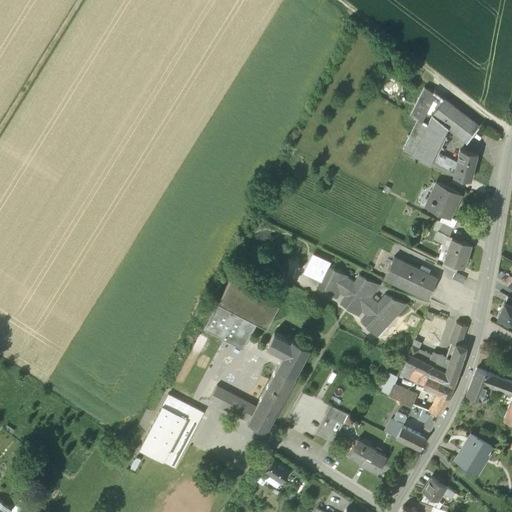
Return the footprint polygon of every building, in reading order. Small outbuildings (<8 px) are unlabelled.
[(412,154),(427,123),(422,121),(435,93),(424,87),(410,115),(417,119),(403,149),(412,154)] [(444,98),(431,115),(448,127),(466,142),(479,125),(444,98)] [(427,123),(412,154),(430,163),(435,152),(448,127),(431,115),(427,123)] [(460,148),(457,162),(454,175),(453,176),(470,180),(477,153),(460,148)] [(430,163),(454,175),(457,162),(435,152),(430,163)] [(387,181),(382,190),(389,194),(394,184),(387,181)] [(459,192),(436,181),(424,206),(442,214),(450,218),(450,217),(455,207),(452,205),(454,201),(459,192)] [(456,220),(450,217),(450,218),(442,214),(439,220),(443,222),(453,227),(456,220)] [(443,222),(439,220),(436,218),(432,225),(440,229),(443,222)] [(453,227),(443,222),(440,229),(450,233),(453,227)] [(470,243),(451,237),(447,252),(444,260),(459,265),(463,266),(470,243)] [(442,250),(438,258),(444,260),(447,252),(442,250)] [(313,254),(304,272),(320,280),(327,265),(327,266),(329,262),(313,254)] [(437,277),(394,256),(383,278),(427,299),(437,277)] [(459,265),(444,260),(441,266),(455,272),(459,265)] [(384,295),(378,303),(376,301),(377,299),(374,296),(372,298),(371,297),(379,284),(365,278),(358,275),(354,282),(347,277),(348,275),(334,268),(334,269),(327,266),(327,265),(320,280),(316,288),(323,291),(323,292),(337,298),(339,293),(344,296),(339,303),(346,307),(346,308),(358,316),(362,311),(366,315),(360,322),(366,327),(377,337),(388,325),(387,324),(391,319),(392,320),(406,304),(392,298),(384,295)] [(452,278),(463,283),(465,278),(455,273),(452,278)] [(282,300),(233,274),(204,327),(243,349),(257,322),(267,327),(282,300)] [(511,305),(505,303),(498,319),(511,324),(511,305)] [(415,357),(408,354),(407,356),(406,355),(405,359),(406,359),(404,363),(428,374),(427,375),(446,383),(453,387),(466,347),(460,345),(466,326),(456,322),(449,343),(451,343),(445,359),(432,354),(427,364),(415,357)] [(266,346),(283,355),(256,405),(217,384),(208,400),(247,421),(247,422),(266,432),(295,377),(310,348),(292,339),(291,341),(274,332),(266,346)] [(415,340),(412,346),(419,349),(421,343),(415,340)] [(419,349),(412,346),(408,354),(415,357),(419,349)] [(428,374),(404,363),(399,372),(424,383),(427,377),(427,375),(428,374)] [(476,369),(466,396),(481,401),(487,385),(491,374),(476,369)] [(397,377),(386,372),(377,389),(398,399),(403,402),(411,406),(417,394),(394,383),(397,377)] [(511,382),(491,374),(487,385),(511,394),(511,382)] [(445,385),(427,377),(424,383),(423,386),(440,394),(449,398),(453,387),(446,383),(445,385)] [(175,466),(204,411),(169,392),(139,447),(175,466)] [(449,398),(440,394),(433,408),(432,408),(433,405),(431,405),(428,411),(432,412),(439,415),(449,398)] [(398,399),(390,416),(395,418),(403,402),(398,399)] [(511,399),(506,412),(503,420),(511,423),(511,399)] [(347,414),(330,406),(326,415),(342,424),(347,414)] [(428,411),(423,409),(419,421),(426,424),(432,412),(428,411)] [(426,424),(425,427),(430,431),(439,415),(432,412),(426,424)] [(425,439),(402,427),(403,425),(393,420),(386,432),(419,449),(425,439)] [(16,429),(9,424),(5,430),(13,435),(16,429)] [(6,434),(2,440),(11,445),(14,439),(6,434)] [(493,448),(472,436),(466,445),(465,444),(455,460),(472,470),(481,455),(486,458),(493,448)] [(375,449),(357,439),(349,455),(362,462),(361,464),(366,467),(366,466),(377,472),(386,457),(375,451),(375,449)] [(290,469),(274,458),(270,464),(265,471),(266,471),(281,482),(290,469)] [(266,461),(259,470),(264,473),(266,471),(265,471),(270,464),(266,461)] [(40,476),(45,480),(56,468),(51,464),(40,476)] [(445,486),(431,477),(422,491),(426,493),(436,500),(441,492),(450,498),(454,492),(445,486)] [(436,500),(426,493),(420,502),(432,507),(438,509),(442,503),(436,500)] [(0,511),(5,511),(9,508),(0,499),(0,511)] [(25,503),(20,499),(17,503),(22,508),(25,503)] [(17,503),(10,511),(12,511),(17,511),(22,508),(17,503)]
